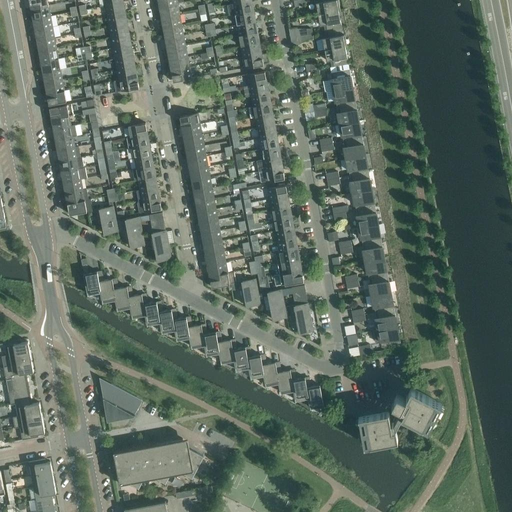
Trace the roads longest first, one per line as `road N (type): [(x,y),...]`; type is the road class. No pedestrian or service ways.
road 1 (residential): [(343,365),(275,0)]
road 2 (residential): [(196,303),(143,0)]
road 3 (residential): [(196,303),(47,231)]
road 4 (residential): [(343,365),(328,368),(196,303)]
road 5 (tertiary): [(87,436),(71,352),(53,311)]
road 6 (tertiary): [(53,311),(49,342),(66,439)]
road 7 (unknown): [(87,436),(157,424),(210,437)]
road 8 (tertiary): [(47,231),(26,110)]
road 9 (tertiary): [(8,113),(29,232)]
